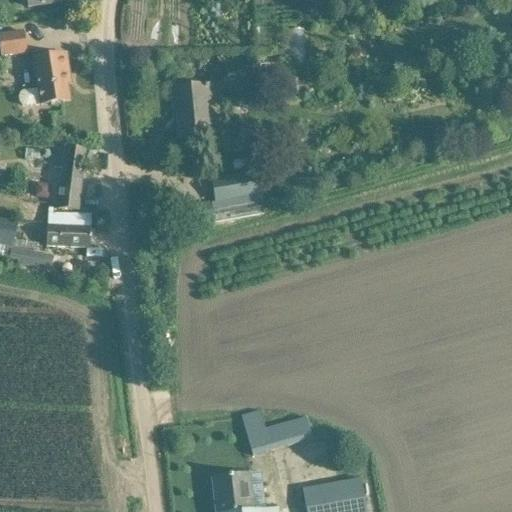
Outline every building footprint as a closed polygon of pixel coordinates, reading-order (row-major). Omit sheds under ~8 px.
[(25,0),(27,8),(64,3),(63,0),(25,0)] [(0,55),(1,59),(28,54),(25,33),(0,37),(0,55)] [(66,56),(46,59),(34,61),(38,90),(24,92),(21,93),(20,95),(18,97),(18,102),(20,105),(22,108),(23,109),(26,109),(70,102),(66,79),(69,78),(66,56)] [(209,87),(192,88),(172,90),(174,109),(177,109),(180,138),(210,136),(207,106),(211,106),(209,87)] [(69,149),(86,148),(85,129),(67,130),(69,149)] [(85,152),(65,150),(64,157),(56,156),(55,167),(63,168),(58,210),(78,213),(85,152)] [(241,168),(259,166),(258,156),(240,158),(241,168)] [(216,205),(188,210),(192,232),(215,228),(214,223),(265,214),(262,196),(258,197),(254,174),(250,175),(231,178),(212,182),(216,204),(216,205)] [(39,195),(51,196),(52,182),(32,181),(31,194),(39,194),(39,195)] [(48,210),(46,248),(70,249),(90,250),(92,216),(72,216),(52,214),(52,210),(51,210),(48,209),(48,210)] [(0,216),(0,246),(12,249),(18,220),(0,216)] [(266,432),(262,414),(243,419),(253,459),(313,444),(308,422),(266,432)] [(264,511),(252,511),(251,496),(249,476),(212,480),(215,511),(277,511),(277,510),(264,511)] [(365,511),(360,481),(302,491),(306,511),(365,511)]
